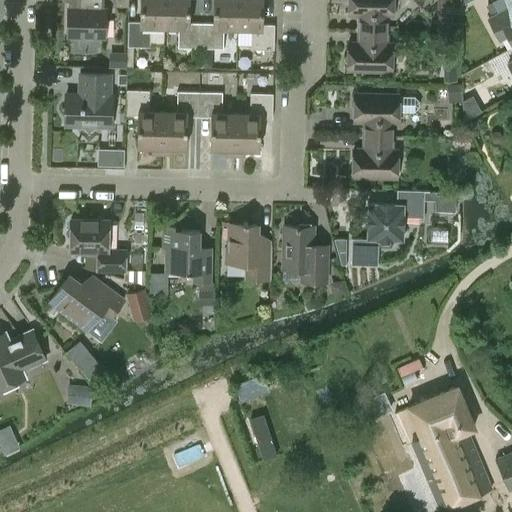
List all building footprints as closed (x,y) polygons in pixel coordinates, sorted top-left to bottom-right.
[(78,0),(79,7),(68,7),(67,37),(104,38),(105,8),(103,8),(102,0),(78,0)] [(151,27),(164,27),(164,0),(139,0),(139,21),(127,21),(127,47),(150,47),(151,27)] [(177,48),(200,48),(201,22),(189,22),(189,0),(164,0),(164,27),(178,27),(177,48)] [(212,0),(212,23),(201,22),(200,48),(223,48),(224,28),(237,28),(237,0),(212,0)] [(237,0),(237,28),(251,29),(251,49),(273,49),(274,24),(262,24),(262,0),(237,0)] [(358,15),(357,29),(387,29),(387,16),(392,16),(392,0),(348,0),(348,15),(358,15)] [(511,0),(494,0),(492,2),(498,13),(511,5),(511,0)] [(508,36),(511,43),(511,5),(498,13),(488,18),(500,40),(508,36)] [(387,29),(357,29),(357,42),(348,41),(347,70),(391,71),(392,42),(387,42),(387,29)] [(127,52),(109,51),(109,67),(127,67),(127,52)] [(443,61),(443,70),(457,70),(457,61),(443,61)] [(65,92),(64,125),(111,126),(112,93),(110,93),(110,73),(78,72),(78,92),(65,92)] [(459,83),(449,84),(451,101),(461,100),(459,83)] [(151,155),(161,155),(162,111),(149,110),(149,90),(126,90),(126,115),(137,115),(136,146),(151,147),(151,155)] [(176,111),(162,111),(161,155),(171,155),(171,147),(186,148),(187,116),(199,117),(199,91),(176,91),(176,111)] [(222,91),(199,91),(199,117),(210,117),(209,148),(224,149),(224,157),(234,157),(235,112),(222,112),(222,91)] [(249,113),(235,112),(234,157),(244,157),(244,149),(260,150),(261,118),(272,118),(272,93),(250,92),(249,113)] [(363,122),(363,135),(392,136),(393,122),(397,123),(398,113),(414,114),(418,109),(418,103),(414,98),(398,97),(398,94),(354,92),(354,122),(363,122)] [(492,132),(490,137),(492,141),(497,142),(500,139),(500,134),(496,131),(492,132)] [(392,136),(363,135),(363,148),(353,148),(352,177),(396,178),(397,149),(392,149),(392,136)] [(124,149),(115,149),(115,164),(123,164),(124,149)] [(402,239),(403,217),(423,217),(424,190),(396,189),(396,203),(367,202),(366,238),(352,238),(351,264),(378,265),(378,238),(402,239)] [(70,217),(69,252),(97,252),(96,270),(124,271),(125,271),(125,269),(125,248),(108,248),(109,218),(70,217)] [(244,278),(268,279),(269,241),(257,232),(258,224),(219,222),(219,223),(227,224),(225,262),(245,262),(244,278)] [(327,257),(313,257),(314,225),(283,225),(281,268),(301,269),(300,280),(326,281),(327,257)] [(162,246),(165,246),(165,271),(192,271),(192,280),(210,281),(211,247),(199,247),(199,230),(173,229),(173,226),(163,226),(162,246)] [(346,238),(335,238),(335,240),(341,263),(346,263),(346,238)] [(101,312),(109,318),(123,299),(92,276),(80,283),(69,274),(49,301),(87,330),(101,312)] [(333,282),(331,284),(333,293),(344,291),(341,280),(333,282)] [(143,289),(127,294),(134,318),(150,313),(143,289)] [(202,291),(202,303),(212,303),(212,291),(202,291)] [(0,387),(25,377),(22,369),(44,359),(31,329),(8,339),(5,331),(0,333),(0,387)] [(81,338),(67,351),(88,373),(101,360),(81,338)] [(262,372),(233,384),(241,403),(270,391),(262,372)] [(488,488),(464,430),(473,426),(456,385),(407,405),(421,438),(412,442),(440,506),(488,488)] [(79,386),(78,403),(88,404),(90,387),(79,386)] [(386,395),(359,407),(365,420),(392,408),(386,395)] [(9,452),(24,445),(15,424),(0,430),(9,452)] [(511,449),(494,457),(508,491),(511,489),(511,449)]
